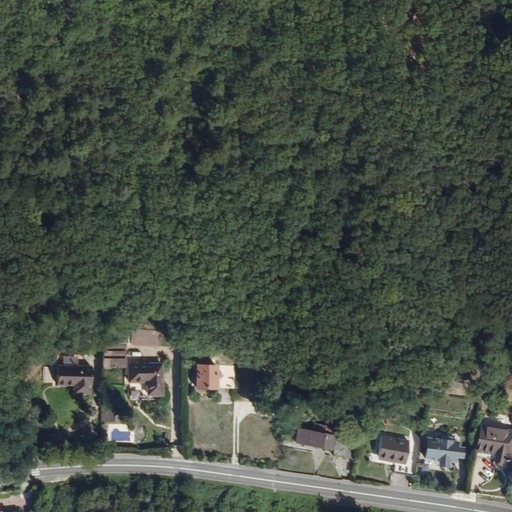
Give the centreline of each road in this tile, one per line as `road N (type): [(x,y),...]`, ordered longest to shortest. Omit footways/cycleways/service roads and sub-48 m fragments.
road 1 (tertiary): [(484,511),(167,466),(0,474)]
road 2 (track): [(511,160),(494,129),(432,133),(407,104),(401,0)]
